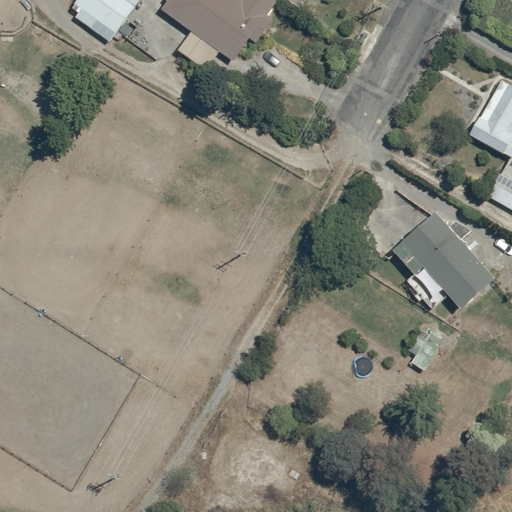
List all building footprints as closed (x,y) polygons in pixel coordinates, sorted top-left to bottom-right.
[(113,43),(143,0),(85,0),(79,9),(84,13),(80,19),(113,43)] [(245,0),(177,0),(168,11),(197,33),(183,52),(211,73),(226,54),(239,64),(256,41),(262,45),(277,26),(269,20),(281,4),(275,0),(247,0),(246,1),(245,0)] [(511,83),(505,80),(502,83),(473,134),(511,156),(511,83)] [(511,163),(493,198),(511,208),(511,163)] [(443,212),(398,250),(424,280),(416,286),(437,310),(454,296),(468,312),(503,282),(443,212)] [(448,344),(422,327),(409,349),(419,355),(414,362),(430,372),(448,344)]
